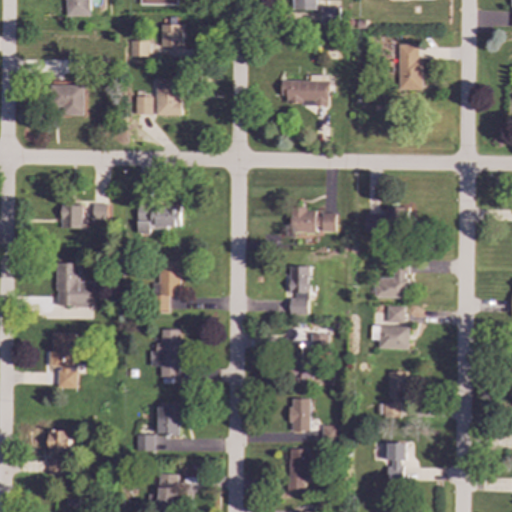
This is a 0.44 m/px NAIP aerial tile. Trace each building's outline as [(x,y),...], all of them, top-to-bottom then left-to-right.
[(91,17),(90,0),(63,0),(64,18),(91,17)] [(315,0),(291,0),(292,12),(316,11),(315,0)] [(318,24),(338,23),(338,8),(318,8),(318,24)] [(129,40),(129,58),(184,58),(184,25),(160,25),(160,45),(148,45),(148,40),(129,40)] [(397,91),(420,92),(420,45),(397,45),(397,91)] [(282,80),(282,104),(327,105),(327,76),(309,76),(309,81),(282,80)] [(155,115),(180,115),(179,79),(155,79),(155,115)] [(83,115),(83,85),(54,84),(53,114),(83,115)] [(134,114),(151,114),(151,97),(134,97),(134,114)] [(106,204),(92,204),(92,219),(106,220),(106,204)] [(83,205),(60,205),(60,228),(82,229),(83,205)] [(180,207),(137,206),(136,229),(179,230),(180,207)] [(407,207),(384,207),(385,214),(363,215),(363,230),(408,229),(407,207)] [(290,232),(321,233),(322,231),(334,231),(335,214),(315,213),(315,208),(290,208),(290,232)] [(180,260),(158,259),(157,284),(153,284),(153,310),(168,311),(168,296),(179,296),(180,260)] [(91,282),(77,282),(78,263),(56,263),(55,318),(91,319),(91,282)] [(374,298),(405,298),(406,264),(390,264),(390,278),(374,277),(374,298)] [(308,266),(289,266),(288,314),(307,315),(308,266)] [(403,323),(404,307),(386,306),(386,323),(403,323)] [(408,326),(370,325),(370,340),(378,340),(378,349),(407,349),(408,326)] [(179,329),(158,329),(158,351),(150,351),(149,366),(159,366),(159,376),(178,376),(179,329)] [(74,332),(49,332),(49,366),(57,366),(57,388),(74,388),(74,332)] [(328,334),(311,334),(311,347),(328,347),(328,334)] [(311,378),(311,353),(292,353),(292,379),(311,378)] [(160,378),(160,383),(189,384),(189,372),(180,372),(180,378),(160,378)] [(404,372),(387,372),(387,403),(383,403),(383,418),(405,418),(404,372)] [(309,399),(290,398),(289,431),(309,431),(309,399)] [(177,436),(177,405),(157,404),(156,435),(177,436)] [(338,440),(338,425),(322,425),(322,440),(338,440)] [(69,430),(46,431),(47,475),(63,474),(63,453),(69,453),(69,430)] [(135,451),(152,452),(153,435),(136,434),(135,451)] [(405,461),(405,443),(387,442),(386,482),(401,482),(402,461),(405,461)] [(307,493),(307,449),(288,449),(287,492),(307,493)] [(176,511),(177,474),(159,474),(157,511),(176,511)]
